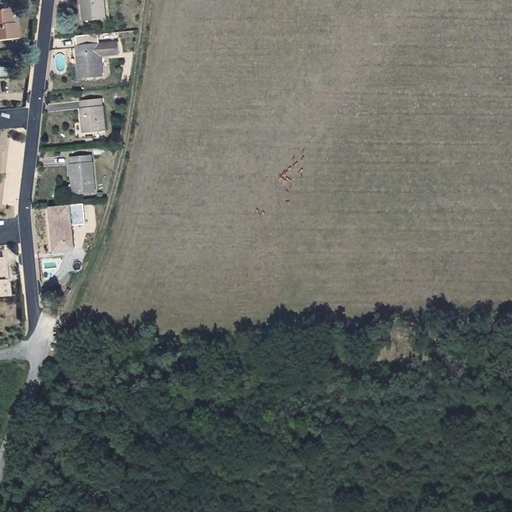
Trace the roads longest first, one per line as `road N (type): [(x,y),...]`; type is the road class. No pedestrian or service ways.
road 1 (track): [(34,349),(65,315),(98,245),(121,165),(147,0)]
road 2 (residential): [(34,349),(26,224),(46,0)]
road 3 (residential): [(0,464),(34,349)]
